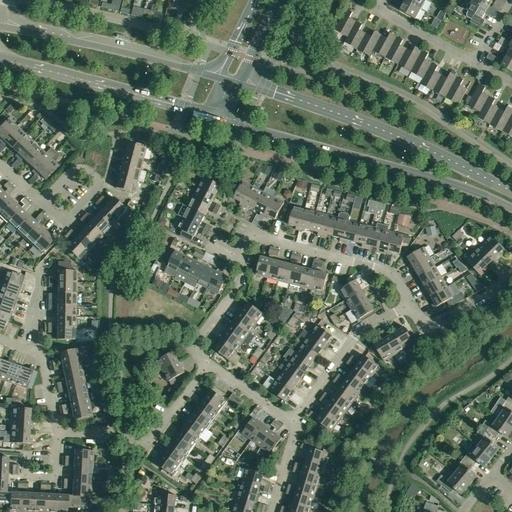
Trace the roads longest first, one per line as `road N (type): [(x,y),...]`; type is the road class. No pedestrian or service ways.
road 1 (residential): [(206,362),(190,350),(234,292),(254,230),(389,271),(411,303)]
road 2 (tertiary): [(215,118),(511,208)]
road 3 (tertiary): [(511,193),(365,123),(240,84)]
road 4 (secondary): [(219,78),(0,27)]
road 5 (secondary): [(0,60),(215,118)]
road 6 (residential): [(57,433),(150,443),(206,362)]
road 7 (residential): [(291,423),(355,335),(411,303)]
road 8 (residential): [(382,0),(376,9),(478,65)]
road 9 (residential): [(411,303),(424,326),(511,276)]
